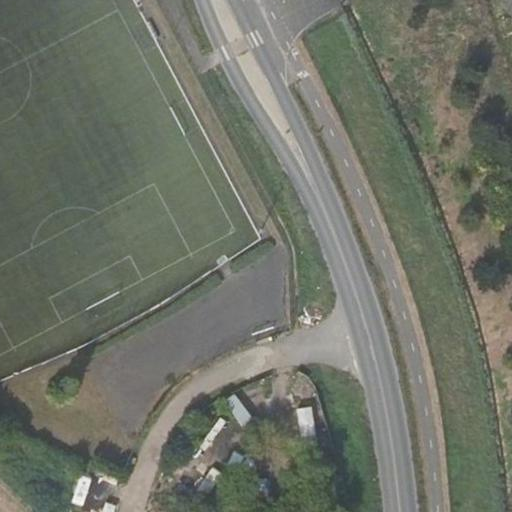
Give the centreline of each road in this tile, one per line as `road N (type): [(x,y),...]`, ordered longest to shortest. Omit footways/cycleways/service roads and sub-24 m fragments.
road 1 (secondary): [(399,511),(385,401),(339,248),(216,0)]
road 2 (track): [(366,329),(260,359),(186,397),(140,457),(122,511)]
